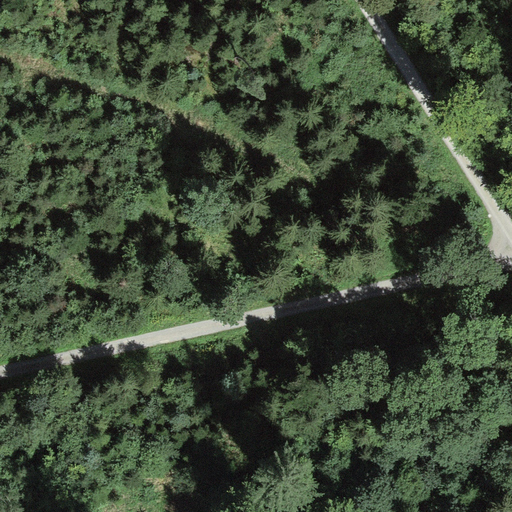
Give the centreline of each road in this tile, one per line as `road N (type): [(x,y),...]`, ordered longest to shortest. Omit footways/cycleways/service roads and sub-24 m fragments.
road 1 (track): [(0,382),(511,267)]
road 2 (track): [(364,0),(511,231)]
